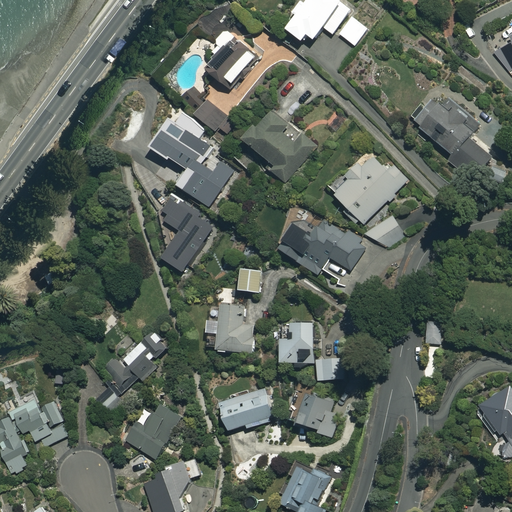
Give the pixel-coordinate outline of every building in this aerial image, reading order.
[(313,10),(306,5),(297,16),(304,22),(294,35),(309,47),(314,41),(321,46),(331,33),(337,39),(357,15),(339,0),(328,0),(322,8),(318,5),(313,10)] [(371,32),(356,20),(343,37),(358,49),(371,32)] [(221,50),(216,55),(221,59),(210,73),(230,89),(234,84),(239,88),(262,59),(230,33),(218,47),(221,50)] [(511,47),(495,55),(511,74),(511,73),(511,47)] [(237,124),(194,90),(183,104),(201,117),(200,119),(219,133),(222,129),(229,135),(237,124)] [(420,124),(419,125),(426,130),(425,132),(458,159),(455,163),(479,183),(497,161),(474,142),(486,128),(452,101),(445,109),(437,103),(430,111),(424,106),(414,119),(420,124)] [(275,176),(277,174),(290,186),(320,150),(279,116),(265,133),(262,131),(250,145),(273,164),(268,170),(275,176)] [(176,151),(165,142),(157,153),(168,162),(176,151)] [(345,177),(331,190),(349,209),(346,212),(356,223),(360,220),(366,226),(413,183),(400,169),(392,176),(379,162),(367,173),(361,167),(348,179),(345,177)] [(238,173),(224,164),(217,175),(200,164),(183,191),(214,211),(238,173)] [(409,236),(396,218),(370,237),(390,250),(409,236)] [(350,239),(327,224),(319,235),(301,223),(282,251),(322,277),(333,260),(354,273),(369,250),(362,245),(365,241),(353,234),(350,239)] [(266,275),(248,273),(246,296),(264,297),(266,275)] [(226,311),(215,310),(213,350),(222,351),(222,354),(256,356),(257,328),(246,327),(247,309),(226,308),(226,311)] [(317,327),(297,327),(298,343),(286,344),(286,366),(319,365),(317,327)] [(168,348),(171,345),(163,336),(150,348),(149,346),(130,363),(133,367),(130,371),(121,361),(107,374),(113,380),(107,385),(112,390),(98,402),(114,420),(148,389),(145,385),(163,368),(159,363),(171,352),(168,348)] [(346,382),(346,361),(321,362),(321,382),(346,382)] [(274,418),(279,417),(269,391),(255,396),(253,390),(234,397),(237,403),(225,407),(235,433),(250,428),(252,433),(276,424),(274,418)] [(301,390),(295,413),(298,414),(295,426),(323,433),(322,436),(336,439),(342,416),(333,414),(337,399),(301,390)] [(511,393),(486,410),(491,418),(488,420),(499,437),(504,433),(511,445),(511,393)] [(51,427),(40,402),(11,414),(15,424),(0,430),(0,446),(1,446),(14,476),(32,469),(27,458),(35,455),(27,437),(34,434),(39,444),(45,442),(40,432),(51,427)] [(188,422),(167,409),(161,419),(152,413),(144,425),(142,424),(130,443),(161,463),(188,422)] [(190,466),(174,471),(175,476),(163,479),(164,483),(149,487),(156,511),(201,511),(203,511),(190,466)] [(333,478),(319,471),(317,476),(302,469),(284,506),(296,511),(328,511),(319,508),(333,478)]
